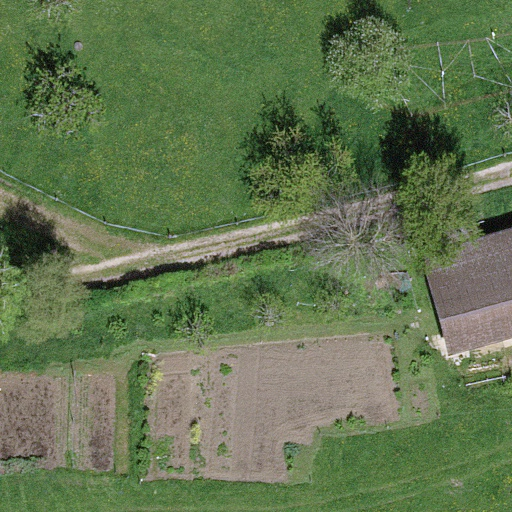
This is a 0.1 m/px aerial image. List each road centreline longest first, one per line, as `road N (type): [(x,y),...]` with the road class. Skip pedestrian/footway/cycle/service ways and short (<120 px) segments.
road 1 (track): [(511,174),(146,264)]
road 2 (track): [(146,264),(0,201)]
road 3 (track): [(146,264),(0,289)]
